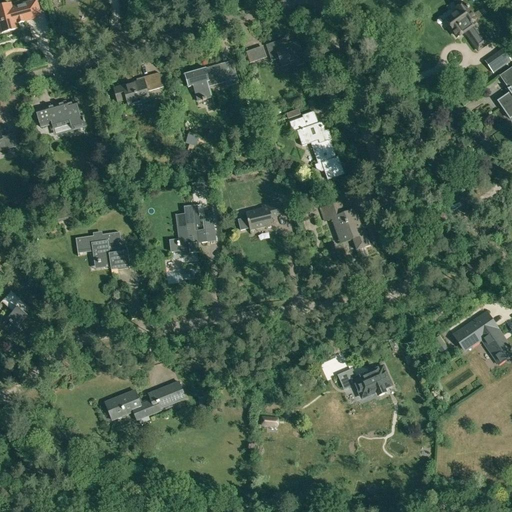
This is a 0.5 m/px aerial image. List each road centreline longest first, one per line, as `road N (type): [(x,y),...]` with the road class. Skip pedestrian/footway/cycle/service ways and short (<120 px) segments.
road 1 (unclassified): [(6,399),(81,338),(405,290),(413,276),(409,258),(318,0)]
road 2 (residential): [(0,85),(299,0)]
road 3 (track): [(260,511),(87,496)]
road 4 (track): [(400,231),(449,217),(511,265)]
road 5 (unclassified): [(87,496),(64,459),(6,399)]
